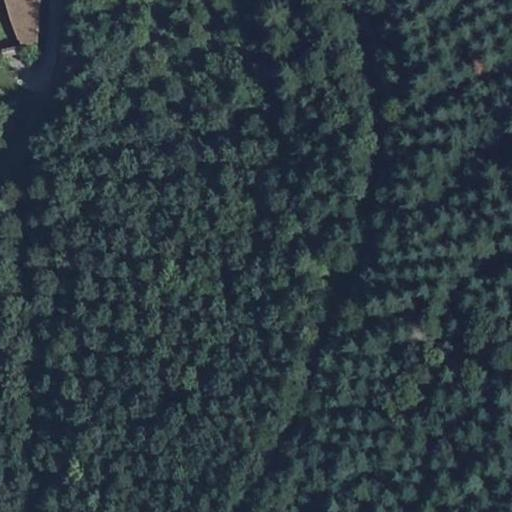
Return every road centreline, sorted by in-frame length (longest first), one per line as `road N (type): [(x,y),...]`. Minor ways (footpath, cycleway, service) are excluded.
road 1 (track): [(345,0),(372,45),(379,178),(296,443),(257,511)]
road 2 (track): [(49,511),(29,151),(45,76)]
road 3 (track): [(57,0),(45,76),(0,149)]
